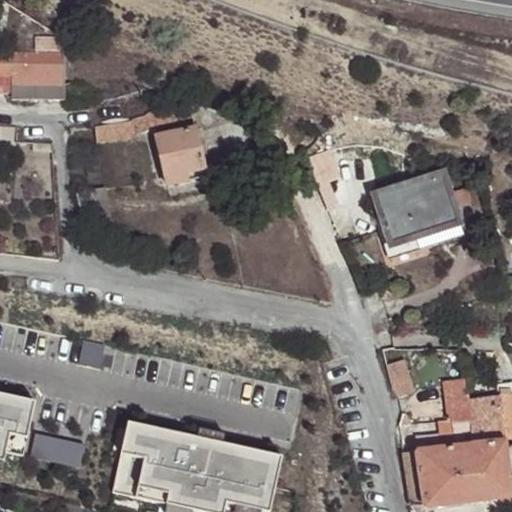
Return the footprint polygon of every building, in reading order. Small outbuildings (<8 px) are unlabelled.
[(25,86),(63,83),(62,57),(0,58),(0,84),(8,85),(25,86)] [(61,102),(63,83),(25,86),(8,85),(8,94),(7,99),(61,102)] [(0,94),(8,94),(8,85),(0,84),(0,94)] [(189,100),(157,111),(160,128),(171,125),(173,130),(195,124),(189,100)] [(144,117),(135,119),(138,134),(160,128),(157,111),(144,114),(144,117)] [(138,134),(135,119),(129,121),(129,124),(131,136),(138,134)] [(131,136),(129,124),(94,128),(96,143),(132,139),(131,136)] [(205,173),(196,131),(157,139),(167,189),(187,185),(186,177),(205,173)] [(388,247),(424,235),(456,225),(439,173),(372,194),(379,217),(388,247)] [(103,191),(75,195),(77,226),(105,225),(103,191)] [(426,242),(424,235),(388,247),(379,217),(371,219),(383,255),(426,242)] [(406,362),(386,365),(391,395),(410,392),(406,362)] [(433,420),(437,449),(452,447),(448,420),(465,417),(464,402),(461,378),(439,380),(443,418),(433,420)] [(494,382),(497,396),(502,438),(511,435),(511,409),(509,379),(494,382)] [(35,404),(0,395),(0,461),(4,462),(7,453),(25,457),(35,404)] [(497,396),(464,402),(465,417),(468,446),(503,444),(502,438),(497,396)] [(272,511),(285,457),(126,423),(111,493),(203,511),(227,511),(229,504),(259,511),(272,511)] [(36,433),(30,456),(78,469),(84,446),(36,433)] [(414,452),(423,506),(508,496),(503,444),(468,446),(452,447),(437,449),(414,452)] [(408,507),(412,511),(416,511),(423,506),(414,452),(400,453),(408,507)]
